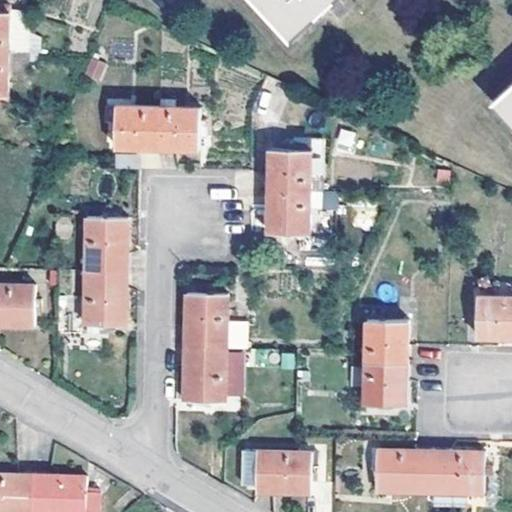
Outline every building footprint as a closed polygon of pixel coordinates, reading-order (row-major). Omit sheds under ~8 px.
[(336,0),(257,0),(293,40),(336,0)] [(0,52),(11,53),(13,12),(0,11),(0,52)] [(11,53),(0,52),(0,94),(10,95),(11,53)] [(511,85),(493,103),(511,125),(511,85)] [(116,146),(159,147),(160,105),(117,105),(116,146)] [(160,105),(159,147),(202,147),(202,106),(160,105)] [(270,188),(313,190),(314,147),(271,146),(270,188)] [(139,167),(139,154),(115,156),(115,168),(139,167)] [(313,190),(270,188),(269,231),(311,233),(313,190)] [(88,269),(128,269),(129,216),(89,215),(88,269)] [(128,269),(88,269),(86,323),(126,324),(128,269)] [(38,283),(0,282),(0,323),(38,325),(38,283)] [(186,346),(227,347),(228,293),(186,292),(186,346)] [(480,335),(511,335),(511,295),(481,294),(480,335)] [(369,359),(411,360),(412,318),(370,317),(369,359)] [(227,400),(226,396),(227,352),(227,347),(186,346),(184,399),(227,400)] [(227,352),(226,396),(242,396),(244,352),(227,352)] [(411,360),(369,359),(367,400),(409,402),(411,360)] [(310,368),(300,368),(301,380),(310,380),(310,368)] [(258,477),(258,485),(313,486),(315,451),(245,448),(244,476),(258,477)] [(376,494),(431,495),(433,454),(378,452),(376,494)] [(433,454),(431,495),(434,496),(435,508),(467,509),(468,496),(486,497),(487,456),(433,454)] [(0,511),(34,511),(35,474),(0,473),(0,511)] [(35,474),(34,511),(88,511),(90,476),(35,474)]
